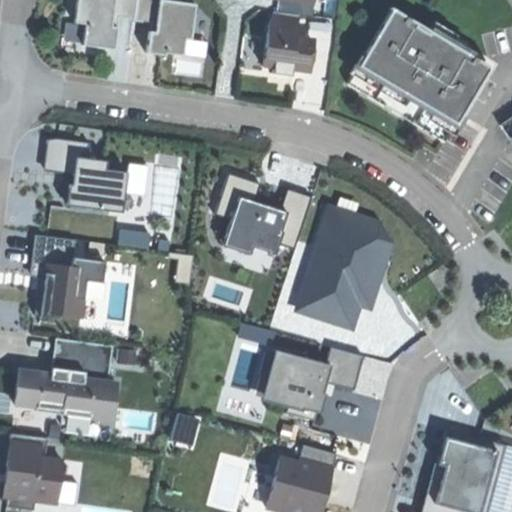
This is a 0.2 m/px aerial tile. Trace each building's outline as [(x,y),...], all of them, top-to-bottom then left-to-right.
[(110,14),(132,17),(134,0),(74,0),(71,27),(82,29),(79,50),(111,54),(113,32),(107,32),(110,14)] [(134,0),(132,17),(132,19),(153,22),(152,29),(151,36),(145,35),(142,57),(162,60),(162,58),(179,60),(181,43),(187,44),(191,9),(184,8),(184,0),(134,0)] [(387,11),(343,86),(396,118),(441,144),(485,68),(458,53),(457,56),(423,36),(410,29),(412,25),(387,11)] [(288,73),(306,75),(310,45),(292,43),(293,38),(295,17),(270,14),(263,29),(258,69),(269,70),(268,76),(276,77),(287,78),(288,73)] [(425,33),(423,36),(457,56),(458,53),(425,33)] [(72,172),(68,206),(127,213),(124,243),(150,246),(154,212),(167,213),(169,198),(164,198),(165,186),(147,184),(150,161),(131,159),(130,170),(104,167),(105,157),(87,155),(89,141),(49,137),(46,169),(72,172)] [(303,221),(310,194),(288,188),(284,205),(256,198),(261,180),(233,173),(216,237),(277,253),(287,217),(303,221)] [(314,246),(299,241),(273,327),(381,359),(387,340),(393,342),(398,327),(372,319),(401,225),(327,203),(314,246)] [(75,254),(77,239),(37,234),(33,270),(46,271),(41,314),(85,319),(88,296),(101,298),(106,258),(75,254)] [(53,341),(48,377),(106,385),(110,349),(53,341)] [(328,381),(354,388),(363,356),(331,347),(328,361),(276,347),(263,395),(320,411),(328,381)] [(114,386),(106,385),(48,377),(17,373),(12,408),(35,411),(34,415),(109,424),(114,386)] [(510,511),(511,508),(511,441),(447,424),(423,511),(510,511)] [(79,504),(83,459),(43,454),(45,436),(11,433),(4,496),(79,504)] [(277,452),(267,511),(270,511),(325,511),(335,450),(303,445),(302,456),(277,452)]
